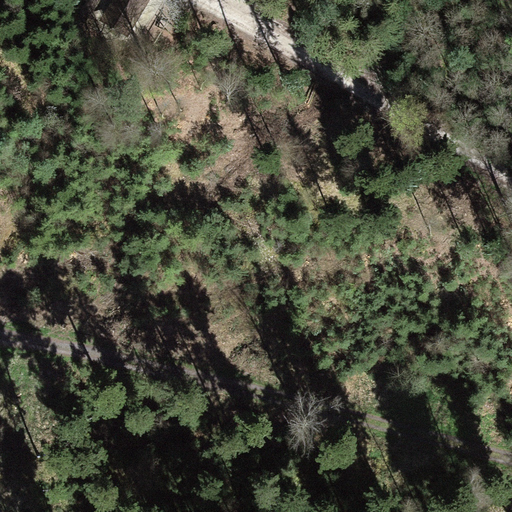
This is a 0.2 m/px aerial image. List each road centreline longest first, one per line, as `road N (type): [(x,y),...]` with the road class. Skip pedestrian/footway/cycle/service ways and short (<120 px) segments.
road 1 (track): [(511,456),(143,362),(0,335)]
road 2 (track): [(511,180),(200,0)]
